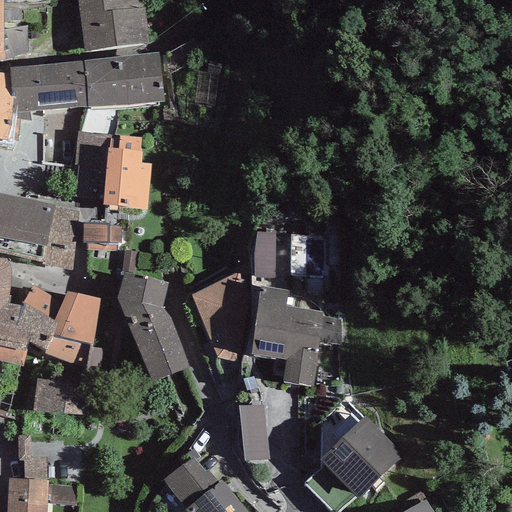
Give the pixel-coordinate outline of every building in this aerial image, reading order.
[(142,0),(77,0),(84,52),(149,43),(142,0)] [(4,58),(4,61),(28,54),(27,26),(4,31),(4,58)] [(83,60),(87,107),(163,102),(159,53),(83,60)] [(87,107),(83,60),(9,68),(9,73),(11,97),(13,96),(12,113),(87,107)] [(0,139),(7,140),(12,113),(13,96),(11,97),(9,73),(0,72),(0,139)] [(107,148),(102,205),(146,210),(151,164),(141,163),(142,152),(139,151),(140,138),(110,135),(110,149),(107,148)] [(54,206),(0,194),(0,252),(41,262),(43,246),(46,247),(54,206)] [(43,246),(41,262),(41,265),(73,271),(78,212),(54,206),(46,247),(43,246)] [(83,223),(81,243),(87,244),(87,250),(117,252),(117,243),(121,243),(120,228),(109,227),(109,223),(83,223)] [(256,232),(255,277),(290,278),(291,233),(256,232)] [(124,251),(121,271),(133,272),(136,253),(124,251)] [(0,309),(8,303),(11,275),(10,266),(5,259),(0,258),(0,309)] [(116,298),(153,382),(188,367),(169,319),(162,307),(164,300),(167,282),(124,273),(119,288),(116,298)] [(238,273),(191,295),(217,358),(238,362),(253,290),(238,273)] [(92,345),(100,298),(67,292),(62,302),(32,285),(23,302),(54,320),(58,324),(53,336),(81,342),(92,345)] [(288,291),(260,286),(251,354),(285,359),(283,382),(313,387),(318,342),(341,345),(340,320),(321,315),(322,312),(319,311),(306,298),(287,295),(288,291)] [(0,361),(21,367),(28,341),(46,350),(53,336),(58,324),(54,320),(23,302),(22,306),(8,303),(0,309),(0,361)] [(46,350),(44,354),(72,364),(81,342),(53,336),(46,350)] [(111,351),(89,348),(85,372),(110,373),(111,351)] [(88,387),(36,380),(34,414),(87,414),(88,387)] [(239,406),(245,463),(268,461),(263,405),(239,406)] [(403,454),(365,416),(320,460),(357,498),(403,454)] [(31,436),(17,436),(19,461),(23,461),(32,460),(31,457),(31,436)] [(186,509),(219,483),(207,470),(205,471),(193,456),(163,480),(186,509)] [(23,461),(24,480),(46,481),(45,458),(31,457),(32,460),(23,461)] [(24,480),(8,479),(6,511),(46,511),(47,502),(48,485),(48,481),(46,481),(24,480)] [(186,509),(185,510),(186,511),(247,511),(221,481),(219,483),(186,509)] [(48,485),(47,502),(80,504),(81,488),(48,485)] [(432,511),(425,499),(404,511),(432,511)]
